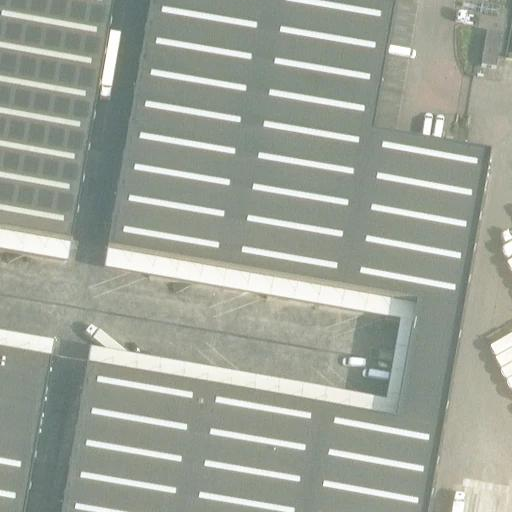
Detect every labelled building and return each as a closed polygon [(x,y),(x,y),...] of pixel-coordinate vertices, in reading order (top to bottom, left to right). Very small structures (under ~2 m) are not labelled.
[(114,0),(0,0),(0,235),(71,248),(114,0)] [(150,0),(123,157),(107,254),(415,307),(462,316),(489,161),(490,157),(460,152),(372,137),(395,0),(150,0)] [(481,67),(481,68),(496,71),(498,59),(501,37),(486,34),(481,67)] [(462,316),(415,307),(395,425),(442,433),(462,316)] [(0,511),(24,511),(51,365),(0,355),(0,511)] [(86,371),(69,468),(61,511),(428,511),(442,433),(395,425),(86,371)]
